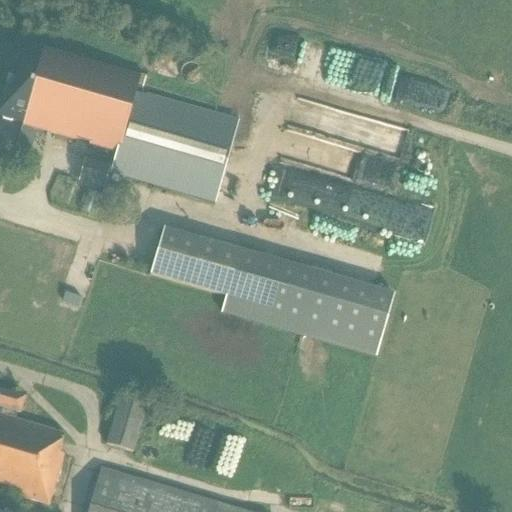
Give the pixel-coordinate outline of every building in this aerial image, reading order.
[(214,201),(237,120),(133,91),(137,75),(19,42),(0,106),(0,116),(23,123),(22,126),(24,127),(19,146),(33,150),(38,131),(116,153),(111,172),(214,201)] [(395,111),(405,75),(306,46),(297,75),(346,90),(363,95),(361,101),(395,111)] [(269,206),(428,241),(435,210),(388,199),(402,137),(344,124),(340,142),(322,138),(320,146),(304,142),(297,174),(277,170),(269,206)] [(87,159),(80,182),(104,190),(111,166),(87,159)] [(240,221),(250,198),(233,191),(223,213),(240,221)] [(163,229),(150,275),(227,298),(222,314),(375,358),(393,295),(163,229)] [(363,272),(373,275),(378,259),(368,255),(363,272)] [(18,412),(22,398),(0,391),(0,492),(48,507),(63,456),(57,454),(63,433),(13,419),(15,411),(18,412)] [(122,396),(108,445),(136,454),(151,404),(122,396)] [(89,511),(247,511),(102,469),(89,511)]
